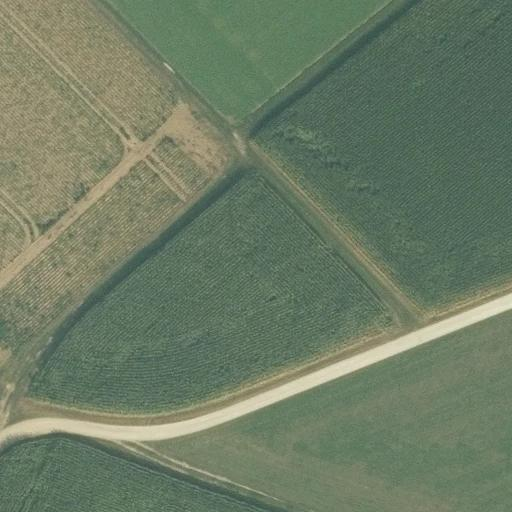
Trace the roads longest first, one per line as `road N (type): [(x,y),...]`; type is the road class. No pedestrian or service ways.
road 1 (track): [(0,390),(34,340),(249,174),(254,111),(402,0)]
road 2 (track): [(0,418),(8,399),(113,441),(511,290)]
road 3 (track): [(438,317),(93,0)]
road 4 (track): [(113,441),(307,511)]
